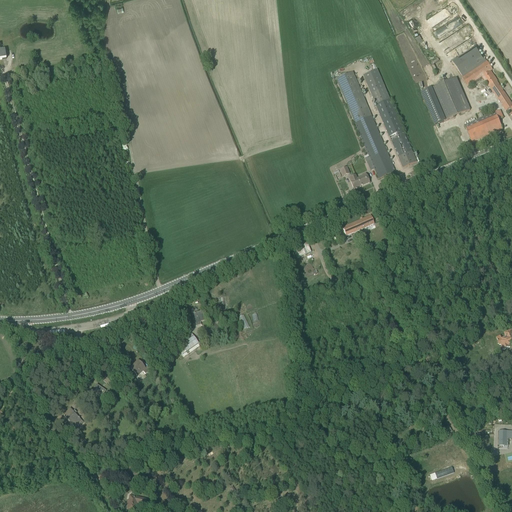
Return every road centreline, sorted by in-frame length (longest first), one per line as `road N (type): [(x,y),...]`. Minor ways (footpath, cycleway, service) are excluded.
road 1 (secondary): [(511,142),(147,296),(71,316)]
road 2 (unclassified): [(71,316),(9,93)]
road 3 (track): [(9,93),(105,74),(78,0)]
road 4 (track): [(20,377),(109,511)]
